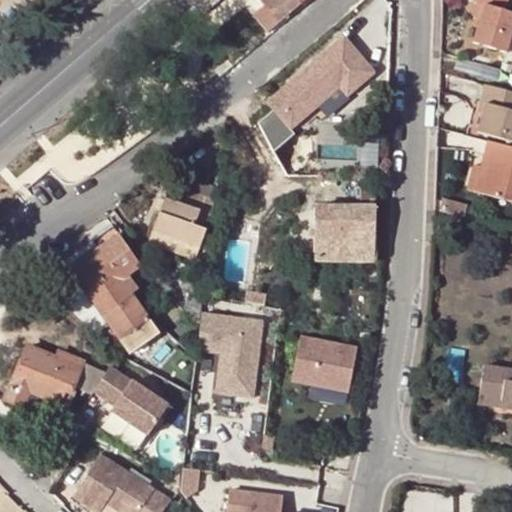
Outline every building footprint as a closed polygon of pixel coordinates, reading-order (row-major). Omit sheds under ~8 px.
[(202,15),(216,2),(214,0),(198,0),(193,5),(202,15)] [(251,15),(266,33),(304,0),(257,0),(263,6),(251,15)] [(472,0),(471,4),(477,6),(483,8),(478,22),(471,45),(503,55),(511,27),(511,16),(503,14),(506,0),(472,0)] [(478,22),(483,8),(477,6),(472,20),(478,22)] [(343,40),(265,103),(271,111),(255,124),(270,152),(291,135),(287,130),(337,89),(345,98),(371,75),(343,40)] [(511,93),(482,84),(477,102),(482,103),(478,115),(474,133),(511,144),(511,93)] [(474,174),(469,192),(511,203),(511,148),(483,140),(480,153),(484,159),(480,175),(474,174)] [(480,153),(476,169),(474,174),(480,175),(484,159),(480,153)] [(461,190),(469,192),(474,174),(476,169),(467,167),(461,190)] [(191,263),(208,218),(210,201),(185,192),(180,207),(162,201),(146,246),(191,263)] [(312,210),(311,262),(373,261),(373,194),(358,194),(358,210),(312,210)] [(81,289),(102,318),(127,355),(156,335),(128,294),(135,290),(126,277),(138,269),(109,226),(89,240),(95,249),(67,269),(81,289)] [(189,271),(183,305),(180,309),(197,333),(199,315),(203,281),(204,273),(189,271)] [(86,329),(102,318),(81,289),(62,303),(81,323),(86,329)] [(259,323),(199,315),(197,333),(195,352),(218,355),(213,394),(250,400),(259,323)] [(354,350),(298,338),(288,382),(344,394),(354,350)] [(39,400),(56,408),(63,394),(69,397),(73,388),(84,365),(54,353),(51,359),(26,348),(3,401),(23,410),(29,396),(39,400)] [(91,369),(84,365),(73,388),(81,391),(91,369)] [(511,370),(483,367),(478,399),(511,404),(511,370)] [(148,437),(168,408),(110,368),(94,393),(115,407),(112,412),(148,437)] [(39,400),(29,396),(23,410),(22,412),(32,416),(39,400)] [(511,404),(478,399),(477,405),(511,410),(511,404)] [(272,437),(260,436),(259,449),(271,450),(272,437)] [(114,511),(160,511),(168,503),(93,458),(69,499),(88,511),(97,511),(102,505),(114,511)] [(170,475),(165,483),(176,489),(177,476),(170,475)] [(279,511),(281,499),(227,492),(224,511),(279,511)]
